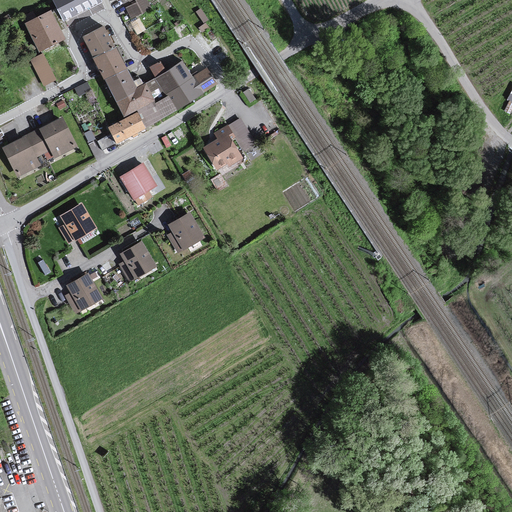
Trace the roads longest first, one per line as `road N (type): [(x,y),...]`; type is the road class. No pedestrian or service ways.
road 1 (residential): [(0,121),(83,76),(75,31),(104,17),(143,63),(190,41),(224,88)]
road 2 (unclassified): [(100,511),(5,222)]
road 3 (unclassified): [(224,88),(5,222)]
road 4 (primary): [(0,326),(63,511)]
road 5 (unclassified): [(511,140),(410,0)]
